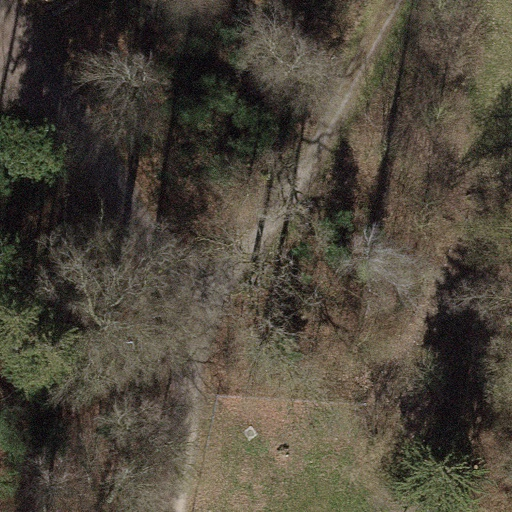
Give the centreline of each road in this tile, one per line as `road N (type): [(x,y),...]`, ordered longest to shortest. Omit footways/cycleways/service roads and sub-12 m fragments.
road 1 (track): [(397,0),(253,277),(206,394),(176,511)]
road 2 (track): [(0,61),(42,84),(131,195),(206,394)]
